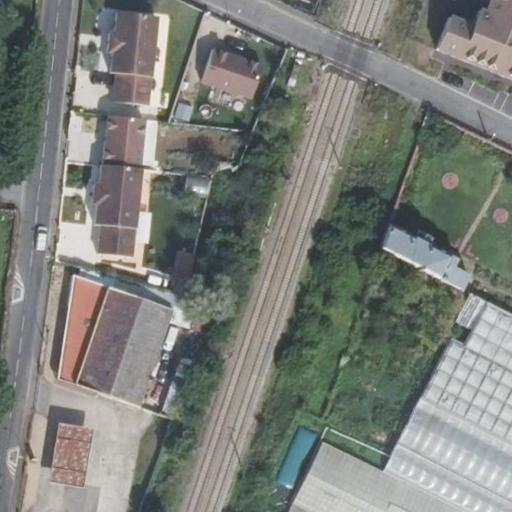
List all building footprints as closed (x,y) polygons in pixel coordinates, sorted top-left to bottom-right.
[(511,0),(485,0),(479,16),(511,29),(511,0)] [(141,109),(152,20),(111,16),(108,36),(104,35),(102,55),(107,55),(104,76),(110,76),(107,105),(141,109)] [(438,49),(511,78),(511,29),(479,16),(473,29),(449,20),(438,49)] [(261,56),(211,40),(201,74),(251,89),(261,56)] [(406,115),(409,106),(399,103),(396,111),(406,115)] [(366,161),(382,112),(357,104),(342,153),(366,161)] [(137,119),(108,116),(102,165),(132,168),(137,119)] [(404,162),(412,138),(400,133),(392,157),(404,162)] [(398,178),(404,162),(392,157),(386,174),(398,178)] [(128,264),(139,175),(99,169),(97,189),(91,188),(89,208),(94,209),(92,229),(97,230),(93,260),(128,264)] [(446,257),(382,225),(373,250),(457,290),(465,275),(442,264),(446,257)] [(131,404),(164,308),(69,275),(50,377),(131,404)] [(511,319),(479,303),(466,328),(511,350),(511,319)] [(511,387),(511,359),(463,336),(458,345),(444,339),(438,351),(511,387)] [(77,486),(87,426),(51,420),(41,480),(77,486)] [(511,511),(511,506),(509,511),(460,511),(320,443),(285,511),(511,511)]
